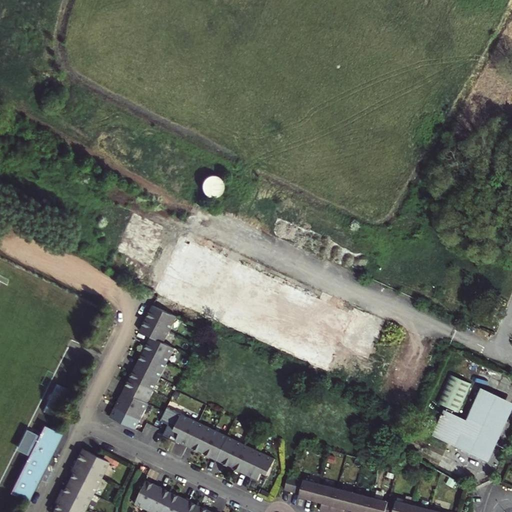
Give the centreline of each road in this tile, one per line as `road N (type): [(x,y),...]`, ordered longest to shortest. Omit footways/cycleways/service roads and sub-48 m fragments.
road 1 (unclassified): [(185,209),(511,358)]
road 2 (residential): [(81,421),(185,209)]
road 3 (unclassified): [(0,100),(185,209)]
road 4 (residential): [(81,421),(269,511)]
road 5 (track): [(132,317),(115,289),(0,231)]
